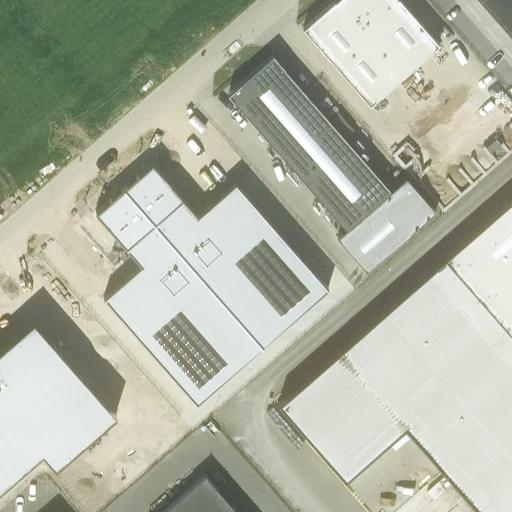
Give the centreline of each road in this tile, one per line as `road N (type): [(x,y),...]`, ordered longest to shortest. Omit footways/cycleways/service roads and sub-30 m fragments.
road 1 (unclassified): [(0,247),(280,0)]
road 2 (unknown): [(299,511),(231,433),(209,422),(130,485),(136,511)]
